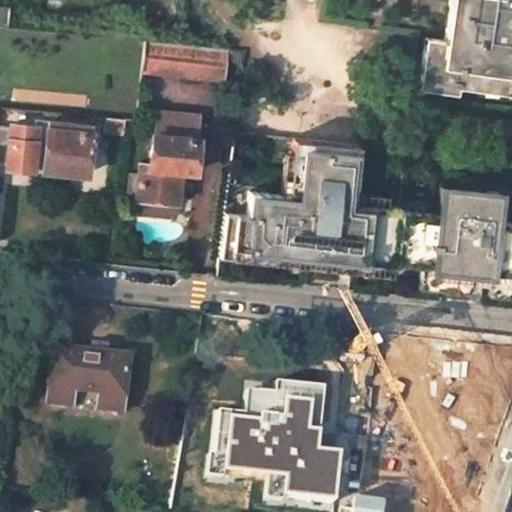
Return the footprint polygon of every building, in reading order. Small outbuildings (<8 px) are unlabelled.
[(511,0),(448,0),(443,37),(424,35),(416,85),(455,91),(456,84),(511,91),(511,0)] [(0,23),(7,24),(9,4),(0,3),(0,23)] [(144,39),(139,72),(179,76),(183,44),(144,39)] [(183,44),(179,76),(222,80),(225,49),(183,44)] [(136,163),(131,199),(173,204),(177,171),(192,173),(196,139),(179,137),(183,114),(152,109),(146,164),(136,163)] [(122,118),(102,115),(101,131),(121,133),(122,118)] [(38,169),(38,171),(84,175),(89,125),(33,120),(32,128),(28,168),(38,169)] [(0,164),(5,165),(5,167),(28,169),(28,168),(32,128),(9,126),(8,129),(0,128),(0,164)] [(355,144),(290,137),(288,152),(292,152),(288,195),(276,194),(245,191),(243,214),(222,212),(217,256),(240,258),(240,255),(241,248),(271,251),(270,258),(349,266),(350,259),(372,261),(371,269),(389,271),(390,260),(396,209),(396,206),(381,204),(346,201),(347,191),(348,178),(351,179),(355,144)] [(288,195),(292,152),(288,152),(280,151),(276,194),(288,195)] [(433,212),(446,214),(449,186),(436,185),(433,212)] [(433,212),(396,209),(390,260),(418,262),(416,276),(486,283),(511,285),(511,221),(493,219),(495,191),(449,186),(446,214),(433,212)] [(347,191),(346,201),(381,204),(382,194),(347,191)] [(240,255),(270,258),(271,251),(241,248),(240,255)] [(511,285),(486,283),(485,293),(511,295),(511,285)] [(386,363),(451,371),(466,344),(391,335),(386,363)] [(102,354),(103,345),(88,342),(88,352),(102,354)] [(451,371),(436,398),(477,420),(500,376),(497,375),(511,348),(466,344),(451,371)] [(50,347),(43,400),(69,404),(70,390),(96,393),(94,407),(118,410),(125,356),(102,354),(88,352),(50,347)] [(196,418),(183,416),(170,497),(184,499),(190,458),(210,461),(216,415),(197,412),(196,418)] [(345,430),(347,417),(328,415),(326,427),(345,430)] [(248,438),(244,462),(334,474),(339,436),(244,424),(242,438),(248,438)] [(171,488),(157,487),(154,507),(168,509),(169,503),(171,488)]
